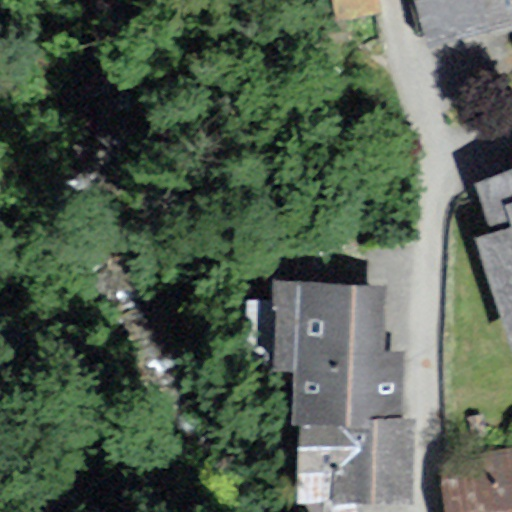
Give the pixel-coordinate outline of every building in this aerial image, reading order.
[(372,0),(336,0),(339,15),(374,10),(372,0)] [(511,0),(420,0),(429,33),(511,10),(511,0)] [(511,174),(484,185),(505,240),(485,247),(511,318),(511,174)] [(377,291),(281,290),(280,366),(302,367),(300,495),(404,497),(406,425),(395,425),(396,356),(376,356),(377,291)] [(511,511),(511,453),(444,464),(450,511),(511,511)]
